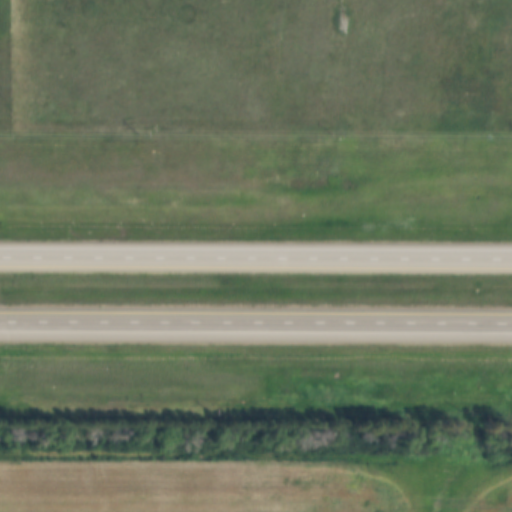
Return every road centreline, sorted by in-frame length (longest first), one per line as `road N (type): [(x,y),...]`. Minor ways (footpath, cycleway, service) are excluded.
road 1 (trunk): [(511,261),(0,260)]
road 2 (trunk): [(0,319),(511,320)]
